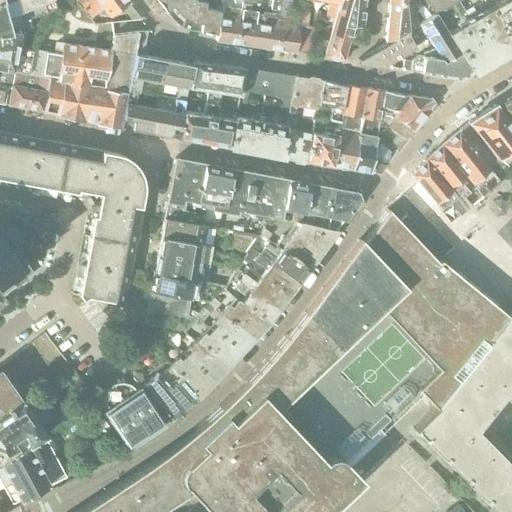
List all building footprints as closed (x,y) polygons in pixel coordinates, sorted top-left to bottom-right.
[(0,33),(24,30),(33,30),(29,18),(56,8),(53,0),(6,0),(0,1),(0,33)] [(75,0),(83,10),(96,0),(75,0)] [(127,2),(125,0),(96,0),(83,10),(90,18),(100,11),(103,14),(105,12),(109,17),(127,2)] [(155,0),(170,19),(194,0),(155,0)] [(216,35),(219,11),(204,8),(205,1),(198,0),(194,0),(170,19),(171,20),(178,26),(181,28),(189,30),(216,35)] [(235,44),(255,47),(260,13),(262,0),(255,0),(242,2),(252,4),(251,11),(241,9),(235,44)] [(277,50),(284,0),(271,0),(270,10),(268,9),(267,13),(264,12),(263,14),(260,13),(255,47),(277,50)] [(292,0),(284,0),(277,50),(294,53),(299,23),(300,21),(296,20),(296,19),(296,17),(290,16),(292,0)] [(360,41),(363,0),(337,0),(333,18),(325,48),(316,46),(314,55),(323,57),(323,58),(343,61),(348,38),(360,41)] [(325,17),(333,18),(337,0),(315,0),(328,2),(325,17)] [(415,14),(414,0),(388,4),(386,21),(415,14)] [(421,0),(435,14),(436,13),(459,0),(421,0)] [(511,47),(511,0),(502,0),(489,8),(511,47)] [(465,13),(458,2),(453,5),(459,16),(465,13)] [(235,44),(241,9),(221,6),(219,11),(216,35),(215,41),(235,44)] [(511,49),(511,47),(489,8),(448,32),(471,73),(511,49)] [(300,21),(299,23),(308,24),(310,11),(301,10),(300,21)] [(461,79),(471,73),(448,32),(436,13),(435,14),(419,23),(427,37),(434,48),(451,78),(461,79)] [(386,21),(384,44),(416,25),(415,14),(386,21)] [(299,23),(294,53),(308,55),(313,25),(308,24),(299,23)] [(416,25),(384,44),(357,60),(357,63),(384,67),(385,64),(414,47),(413,44),(427,37),(419,23),(416,25)] [(37,77),(46,79),(47,79),(102,87),(109,49),(61,43),(60,54),(22,47),(24,30),(0,33),(0,69),(13,72),(37,77)] [(113,35),(109,49),(102,87),(102,90),(127,95),(128,89),(134,54),(142,55),(142,53),(146,32),(113,35)] [(423,73),(451,78),(434,48),(423,53),(423,55),(419,55),(411,60),(403,59),(401,70),(423,73)] [(139,78),(159,82),(163,59),(142,55),(134,54),(128,89),(137,91),(139,78)] [(186,100),(188,87),(192,65),(163,59),(159,82),(176,85),(174,98),(186,100)] [(204,101),(208,102),(215,65),(192,62),(192,65),(188,87),(206,90),(204,101)] [(220,93),(238,95),(242,69),(215,65),(208,102),(218,105),(220,93)] [(0,104),(7,105),(13,72),(0,69),(0,104)] [(264,94),(267,73),(242,69),(238,95),(237,103),(245,104),(248,91),(264,94)] [(7,105),(26,109),(30,89),(35,90),(37,77),(13,72),(7,105)] [(292,77),(267,73),(264,94),(281,97),(279,109),(287,110),(288,98),(292,77)] [(26,109),(41,112),(47,79),(46,79),(37,77),(35,90),(30,89),(26,109)] [(296,105),(315,109),(320,81),(292,77),(288,98),(287,110),(286,116),(296,117),(313,120),(314,114),(296,111),(296,105)] [(41,112),(120,127),(127,95),(102,90),(102,87),(47,79),(41,112)] [(329,119),(340,121),(346,85),(320,81),(315,109),(316,109),(317,103),(331,106),(329,119)] [(357,121),(360,122),(366,88),(346,85),(340,121),(338,127),(343,128),(346,115),(358,117),(357,121)] [(375,135),(380,106),(383,91),(366,88),(360,122),(357,131),(375,135)] [(120,127),(149,132),(154,107),(135,104),(137,91),(128,89),(127,95),(120,127)] [(385,110),(393,116),(410,96),(383,91),(380,106),(386,107),(385,110)] [(410,96),(393,116),(386,125),(406,139),(432,103),(429,99),(410,96)] [(511,96),(493,106),(468,122),(497,160),(511,147),(511,96)] [(179,138),(184,110),(186,100),(174,98),(172,111),(154,107),(149,132),(179,138)] [(179,138),(201,142),(208,102),(204,101),(202,113),(184,110),(179,138)] [(201,142),(228,147),(233,118),(214,115),(218,105),(208,102),(201,142)] [(228,147),(253,151),(259,120),(234,115),(233,118),(228,147)] [(305,161),(311,132),(294,128),(296,117),(286,116),(285,125),(280,156),(305,161)] [(305,161),(331,166),(338,127),(340,121),(329,119),(326,127),(325,127),(324,135),(311,132),(305,161)] [(253,151),(280,156),(285,125),(259,120),(253,151)] [(350,170),(357,131),(343,128),(338,127),(331,166),(350,170)] [(440,145),(465,175),(483,197),(492,191),(481,178),(490,171),(458,130),(440,145)] [(357,131),(350,170),(369,173),(376,140),(376,135),(375,135),(357,131)] [(0,178),(56,189),(64,144),(5,133),(0,158),(0,178)] [(99,186),(102,190),(136,168),(135,167),(131,162),(128,160),(123,157),(120,155),(114,154),(64,144),(56,189),(77,193),(78,190),(86,192),(86,194),(87,195),(87,192),(88,192),(89,184),(99,186)] [(440,145),(425,159),(466,210),(471,206),(464,198),(470,193),(460,180),(465,175),(440,145)] [(196,202),(203,164),(174,159),(166,201),(163,217),(191,223),(193,216),(194,213),(179,210),(181,199),(196,202)] [(466,210),(425,159),(411,175),(440,211),(443,208),(444,209),(450,204),(459,216),(466,210)] [(210,209),(223,211),(231,170),(203,164),(196,202),(210,205),(210,209)] [(106,208),(100,238),(132,244),(137,214),(141,193),(142,187),(142,184),(141,178),(139,175),(137,170),(136,168),(102,190),(106,196),(104,206),(96,204),(96,205),(93,204),(93,205),(106,208)] [(237,210),(249,212),(256,174),(231,170),(223,211),(236,213),(237,210)] [(283,208),(288,181),(256,174),(249,212),(280,218),(283,208)] [(290,222),(298,223),(299,224),(302,211),(301,211),(306,184),(288,181),(283,208),(292,209),(290,222)] [(302,211),(324,215),(329,188),(306,184),(301,211),(302,211)] [(329,188),(324,215),(344,218),(358,199),(356,193),(329,188)] [(508,317),(443,262),(447,257),(429,237),(421,245),(385,213),(366,240),(362,235),(290,332),(288,334),(266,359),(243,384),(219,407),(200,423),(201,425),(201,424),(204,427),(75,511),(156,511),(182,495),(187,497),(191,496),(195,494),(196,493),(212,511),(312,511),(355,472),(343,461),(419,393),(435,408),(508,317)] [(193,216),(191,223),(202,225),(203,218),(193,216)] [(159,238),(204,246),(207,227),(202,225),(191,223),(163,217),(163,219),(159,238)] [(282,235),(275,244),(280,248),(307,268),(334,232),(322,229),(315,227),(299,224),(298,223),(287,238),(282,235)] [(0,298),(34,274),(0,227),(0,298)] [(267,238),(271,234),(264,229),(260,234),(267,239),(267,238)] [(232,231),(230,240),(244,242),(245,234),(241,233),(232,231)] [(244,242),(243,246),(250,247),(257,236),(245,234),(244,242)] [(132,244),(100,238),(97,258),(90,296),(70,292),(70,293),(121,303),(125,281),(129,261),(132,244)] [(200,264),(204,246),(159,238),(156,256),(200,264)] [(230,240),(228,250),(246,253),(250,247),(243,246),(244,242),(230,240)] [(307,268),(280,248),(276,255),(264,246),(259,254),(297,282),(307,268)] [(247,254),(245,257),(251,261),(257,252),(250,248),(247,253),(247,254)] [(297,282),(259,254),(254,261),(265,269),(260,275),(287,295),(297,282)] [(197,280),(200,264),(156,256),(153,271),(197,280)] [(236,279),(241,272),(237,269),(232,276),(236,279)] [(152,273),(149,291),(190,299),(193,285),(194,281),(197,281),(197,280),(153,271),(153,273),(152,273)] [(277,309),(287,295),(260,275),(256,282),(244,273),(239,281),(277,309)] [(266,324),(277,309),(239,281),(234,288),(244,296),(240,302),(266,324)] [(190,299),(149,291),(146,307),(185,315),(188,299),(190,299)] [(219,304),(213,298),(209,302),(215,308),(219,304)] [(266,324),(240,302),(237,299),(231,306),(228,304),(220,313),(250,341),(266,324)] [(209,314),(215,308),(209,302),(203,308),(209,314)] [(511,511),(511,311),(511,313),(508,317),(435,408),(413,430),(422,439),(423,440),(464,481),(494,511),(511,511)] [(250,341),(220,313),(212,321),(215,323),(210,329),(237,355),(250,341)] [(184,326),(181,329),(184,332),(197,319),(194,316),(188,316),(183,325),(184,326)] [(181,329),(184,326),(183,325),(179,323),(174,329),(179,332),(181,329)] [(225,368),(237,355),(210,329),(206,333),(203,331),(195,340),(225,368)] [(152,343),(153,335),(142,333),(140,341),(152,343)] [(225,368),(195,340),(187,347),(189,350),(184,355),(212,381),(225,368)] [(212,381),(184,355),(179,359),(177,356),(169,363),(198,396),(212,381)] [(138,388),(148,404),(163,426),(164,425),(163,425),(169,421),(170,421),(197,397),(198,396),(169,363),(158,373),(157,372),(138,388)] [(0,413),(17,401),(20,399),(0,371),(0,413)] [(148,404),(138,388),(135,391),(131,387),(127,384),(122,383),(117,383),(112,385),(110,386),(130,416),(148,404)] [(104,413),(113,427),(130,416),(110,386),(107,390),(104,394),(104,399),(104,405),(107,409),(104,411),(98,403),(94,406),(100,415),(104,413)] [(0,461),(43,437),(29,417),(17,401),(0,413),(0,461)] [(163,426),(148,404),(130,416),(144,438),(163,426)] [(127,450),(144,438),(130,416),(113,427),(127,450)] [(0,461),(0,483),(0,484),(3,488),(10,484),(19,500),(26,496),(26,497),(27,497),(27,496),(59,479),(48,457),(53,454),(43,437),(0,461)]
